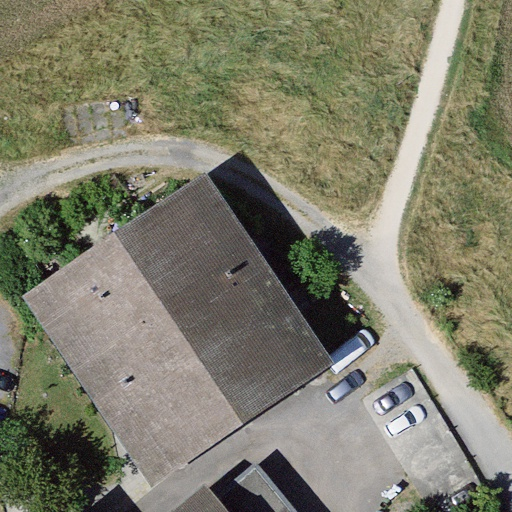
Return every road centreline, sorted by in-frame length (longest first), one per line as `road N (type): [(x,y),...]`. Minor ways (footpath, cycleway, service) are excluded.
road 1 (track): [(447,0),(371,274),(288,201),(222,163),(168,152),(41,175),(0,205)]
road 2 (residential): [(371,274),(511,460)]
